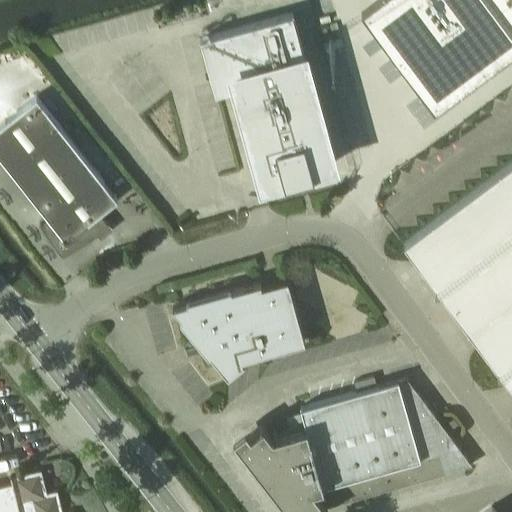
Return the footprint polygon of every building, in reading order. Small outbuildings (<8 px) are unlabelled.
[(511,0),(379,0),(362,13),(434,111),(511,52),(511,0)] [(263,182),(334,163),(293,13),(201,38),(212,81),(234,75),(263,182)] [(40,224),(59,252),(66,253),(98,233),(97,231),(108,223),(99,211),(117,196),(37,94),(0,123),(0,154),(49,216),(40,224)] [(511,161),(404,243),(511,387),(511,161)] [(172,306),(227,375),(244,362),(243,361),(242,362),(241,359),(305,341),(287,278),(261,286),(260,283),(261,283),(261,281),(172,306)] [(406,377),(342,395),(299,407),(305,426),(272,435),(263,423),(237,443),(290,511),(323,511),(329,510),(328,508),(473,463),(406,377)] [(12,482),(0,484),(0,511),(59,511),(55,493),(45,495),(39,472),(12,479),(12,482)]
